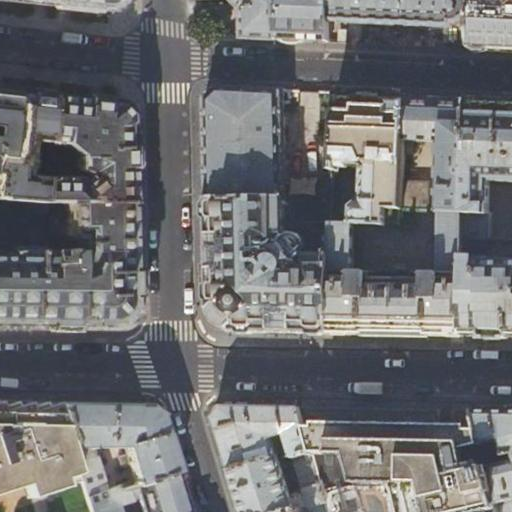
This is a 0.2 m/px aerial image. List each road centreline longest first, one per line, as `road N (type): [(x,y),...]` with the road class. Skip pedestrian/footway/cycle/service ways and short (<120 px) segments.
road 1 (residential): [(511,73),(165,60)]
road 2 (residential): [(511,375),(176,371)]
road 3 (residential): [(165,60),(176,371)]
road 4 (residential): [(176,371),(0,369)]
road 5 (residential): [(0,42),(165,60)]
road 6 (residential): [(176,371),(215,511)]
